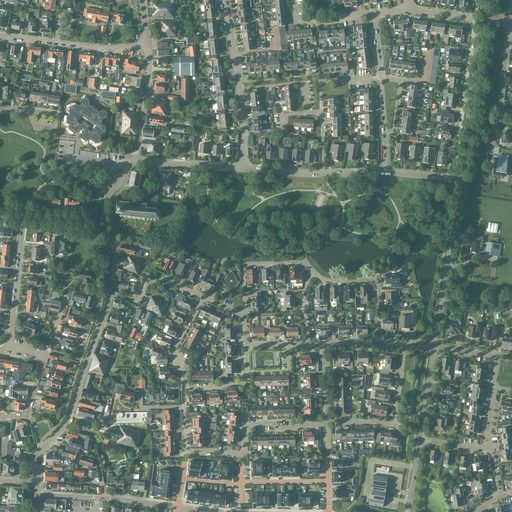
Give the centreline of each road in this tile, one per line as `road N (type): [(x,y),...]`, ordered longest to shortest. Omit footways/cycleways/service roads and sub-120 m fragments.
road 1 (residential): [(325,424),(245,424),(242,452),(189,451),(183,407)]
road 2 (residential): [(41,447),(65,425),(108,294)]
road 3 (residential): [(434,346),(460,180)]
road 4 (residential): [(460,180),(480,18)]
road 5 (residential): [(325,424),(392,426),(403,344)]
road 6 (residential): [(181,479),(329,481)]
road 7 (residential): [(34,493),(178,507)]
road 8 (residential): [(8,350),(23,221)]
road 9 (residential): [(243,316),(242,265),(304,263),(311,272)]
road 10 (residential): [(375,342),(374,285),(324,281),(311,272)]
